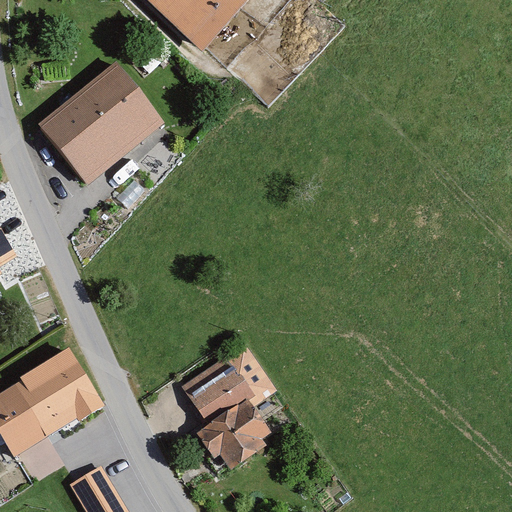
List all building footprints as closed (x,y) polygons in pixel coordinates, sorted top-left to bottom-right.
[(152,0),(201,45),(242,0),(152,0)] [(163,128),(116,67),(43,122),(90,183),(163,128)] [(0,226),(0,268),(18,259),(0,226)] [(247,345),(187,387),(209,419),(199,427),(222,459),(231,452),(240,464),(266,446),(260,438),(274,428),(258,404),(279,390),(247,345)] [(107,417),(71,356),(0,396),(0,428),(17,459),(78,424),(82,431),(107,417)] [(128,511),(102,466),(70,485),(86,511),(128,511)]
